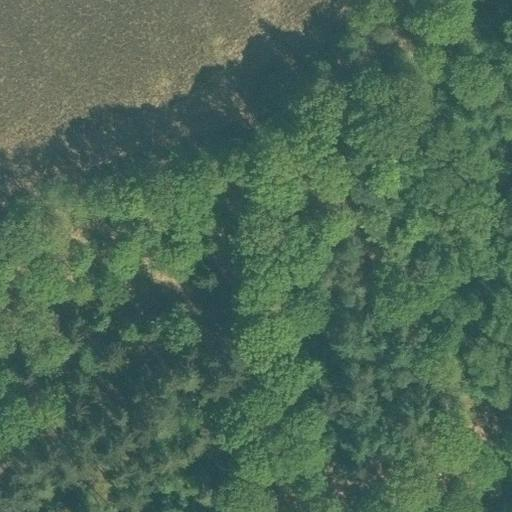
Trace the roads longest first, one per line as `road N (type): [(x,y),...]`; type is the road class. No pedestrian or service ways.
road 1 (track): [(422,0),(377,55),(292,111),(270,511)]
road 2 (track): [(292,111),(0,197)]
